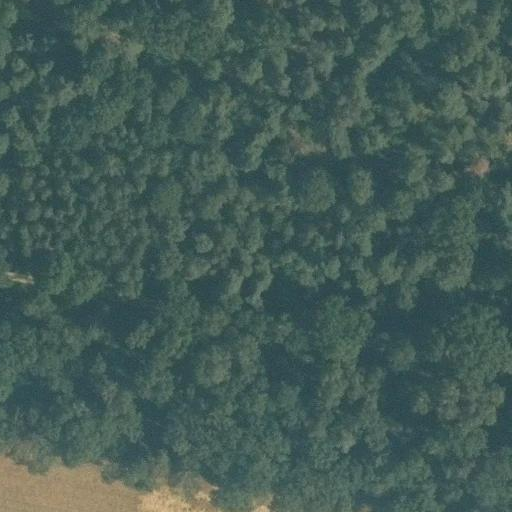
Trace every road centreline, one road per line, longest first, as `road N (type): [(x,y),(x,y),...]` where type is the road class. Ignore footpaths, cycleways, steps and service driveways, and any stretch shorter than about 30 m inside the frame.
road 1 (track): [(465,365),(0,274)]
road 2 (track): [(0,121),(180,0)]
